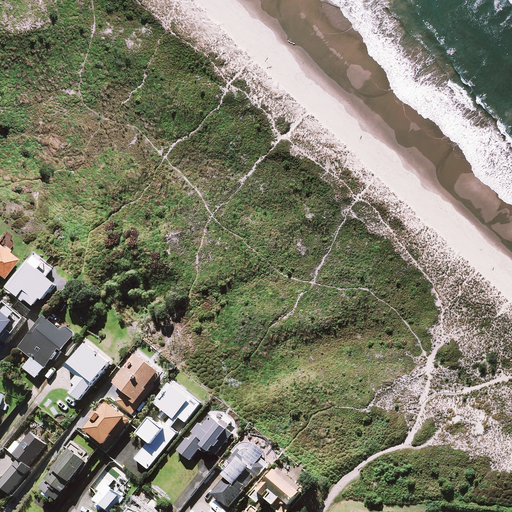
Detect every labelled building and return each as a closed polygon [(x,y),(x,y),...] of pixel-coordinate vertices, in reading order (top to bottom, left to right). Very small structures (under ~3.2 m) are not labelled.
[(18,258),(0,243),(0,273),(3,276),(18,258)] [(54,270),(35,254),(9,287),(27,301),(29,299),(38,306),(44,298),(46,299),(59,284),(49,276),(54,270)] [(29,318),(7,301),(0,308),(0,344),(5,339),(9,343),(29,318)] [(62,349),(68,355),(79,342),(75,338),(78,334),(61,319),(57,324),(48,317),(22,348),(33,358),(25,367),(38,378),(62,349)] [(115,361),(91,342),(70,368),(81,376),(77,382),(81,385),(75,393),(84,400),(115,361)] [(167,374),(138,351),(129,363),(115,381),(127,390),(117,402),(135,416),(167,374)] [(156,404),(172,416),(167,423),(160,418),(157,421),(154,419),(142,434),(152,442),(149,445),(138,460),(150,470),(183,429),(177,425),(182,419),(187,423),(203,403),(174,381),(156,404)] [(132,420),(110,401),(88,428),(110,446),(132,420)] [(193,433),(196,434),(192,439),(190,437),(180,450),(192,460),(204,445),(217,455),(236,431),(214,414),(205,425),(202,422),(193,433)] [(48,443),(27,428),(10,450),(21,458),(1,484),(13,494),(33,467),(31,466),(48,443)] [(77,444),(71,440),(66,445),(72,450),(43,489),(58,501),(89,460),(74,448),(77,444)] [(246,442),(238,445),(222,466),(229,472),(225,477),(227,478),(215,494),(232,507),(258,476),(260,477),(270,464),(261,457),(266,451),(256,442),(246,442)] [(278,465),(253,496),(258,500),(248,511),(259,511),(271,498),(278,504),(276,507),(281,511),(286,511),(306,488),(278,465)] [(114,511),(126,495),(106,482),(92,502),(106,511),(114,511)]
